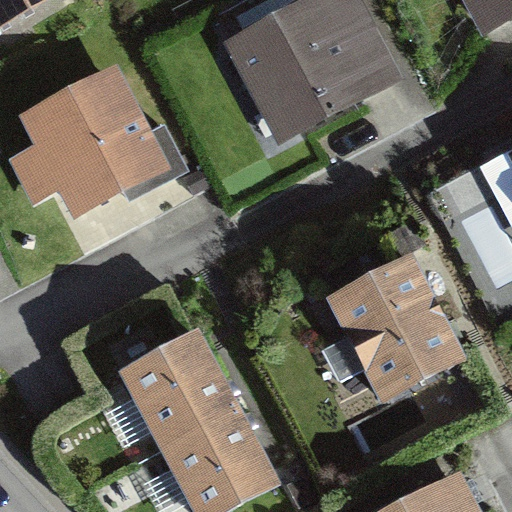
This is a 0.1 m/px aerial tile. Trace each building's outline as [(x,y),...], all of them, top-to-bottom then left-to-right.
[(0,0),(0,50),(72,9),(67,0),(0,0)] [(340,0),(222,65),(276,164),(401,96),(348,0),(340,0)] [(511,0),(458,0),(486,50),(511,35),(511,0)] [(56,205),(73,241),(171,193),(117,82),(14,132),(32,168),(7,180),(26,219),(56,205)] [(324,323),(375,423),(460,381),(409,280),(324,323)] [(66,349),(96,404),(118,392),(193,352),(163,296),(66,349)] [(154,458),(229,417),(193,352),(118,392),(154,458)] [(229,417),(154,458),(183,511),(246,511),(273,498),(229,417)] [(422,511),(467,511),(457,493),(422,511)]
